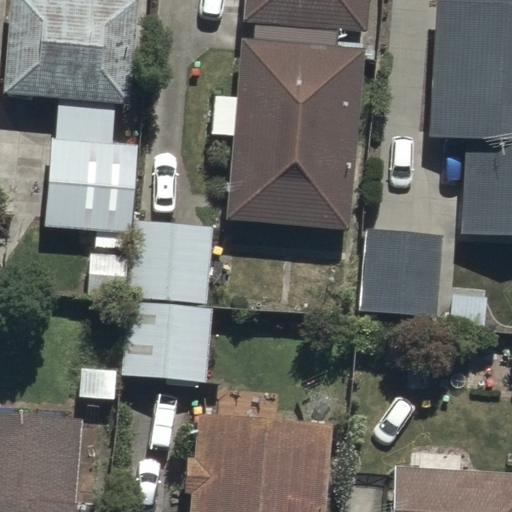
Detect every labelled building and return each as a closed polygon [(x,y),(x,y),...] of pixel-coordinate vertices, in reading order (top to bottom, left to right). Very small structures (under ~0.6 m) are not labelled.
[(138,4),(131,4),(131,0),(10,0),(3,105),(58,109),(56,144),(52,144),(46,234),(131,240),(137,150),(112,148),(114,113),(130,114),(138,4)] [(228,229),(352,238),(364,56),(337,54),(339,37),(364,39),(366,0),(249,0),(248,31),(255,31),(254,48),(241,47),(228,229)] [(466,245),(511,246),(511,0),(454,0),(454,10),(437,9),(428,146),(470,149),(466,245)] [(206,309),(211,237),(137,232),(132,303),(206,309)] [(366,239),(360,319),(439,325),(445,244),(366,239)] [(124,387),(206,391),(209,318),(128,314),(124,387)] [(0,511),(76,511),(80,426),(0,422),(0,511)] [(189,511),(325,511),(333,435),(198,424),(189,511)] [(511,511),(511,484),(414,480),(395,479),(393,511),(511,511)]
